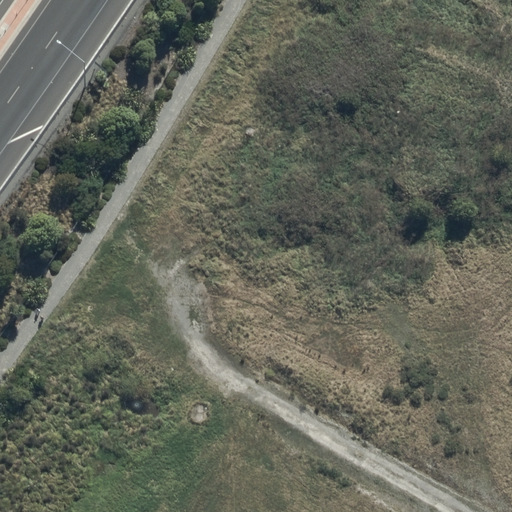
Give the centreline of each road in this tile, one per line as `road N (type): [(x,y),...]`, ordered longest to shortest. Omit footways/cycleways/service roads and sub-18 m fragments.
road 1 (residential): [(413,511),(217,388)]
road 2 (motorway): [(79,0),(0,114)]
